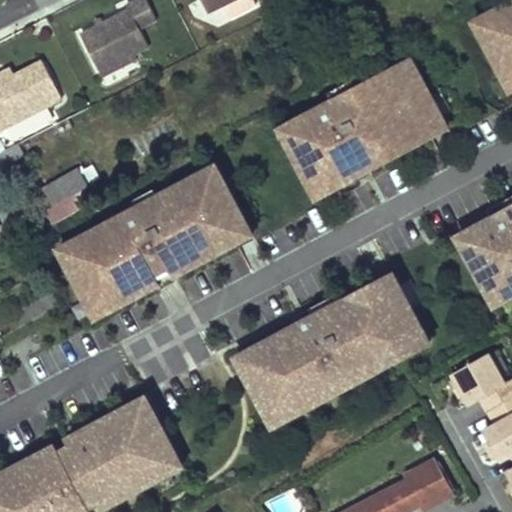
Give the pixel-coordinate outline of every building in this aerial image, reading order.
[(81,34),(100,71),(134,54),(149,46),(140,28),(157,20),(147,0),(135,0),(127,4),(130,10),(81,34)] [(203,0),(209,12),(219,7),(226,20),(254,6),(250,0),(203,0)] [(511,16),(510,17),(506,9),(476,24),(502,76),(511,71),(511,16)] [(134,54),(100,71),(102,76),(137,58),(134,54)] [(416,70),(410,58),(393,67),(399,78),(416,70)] [(0,130),(63,98),(44,60),(15,75),(0,82),(0,130)] [(424,124),(440,116),(416,70),(399,78),(393,67),(290,122),(296,133),(284,139),(315,197),(337,186),(332,177),(350,168),(346,159),(359,152),(363,160),(382,150),(387,159),(430,136),(424,124)] [(0,74),(0,82),(15,75),(12,68),(0,74)] [(511,88),(511,71),(502,76),(510,89),(511,88)] [(438,132),(446,127),(440,116),(424,124),(430,136),(438,132)] [(296,133),(290,122),(283,126),(278,128),(284,139),(296,133)] [(0,152),(0,162),(2,167),(25,155),(18,143),(0,152)] [(337,186),(355,176),(358,174),(368,169),(387,159),(382,150),(363,160),(359,152),(346,159),(350,168),(332,177),(337,186)] [(89,160),(78,166),(88,183),(99,177),(89,160)] [(215,165),(199,174),(205,185),(221,177),(215,165)] [(88,186),(78,168),(46,186),(35,197),(43,211),(88,186)] [(87,234),(58,249),(88,305),(105,296),(113,309),(141,293),(136,284),(154,274),(143,253),(157,245),(169,267),(188,257),(192,266),(236,242),(230,231),(246,222),(221,177),(205,185),(199,174),(106,224),(111,232),(92,243),(87,234)] [(511,204),(500,212),(468,230),(474,241),(463,247),(495,304),(511,294),(511,285),(509,281),(511,279),(511,204)] [(246,222),(230,231),(236,242),(244,238),(252,234),(246,222)] [(106,224),(87,234),(92,243),(111,232),(106,224)] [(468,230),(457,236),(463,247),(474,241),(468,230)] [(157,245),(143,253),(160,283),(170,278),(174,276),(192,266),(188,257),(169,267),(157,245)] [(381,279),(376,282),(382,293),(399,284),(393,273),(381,279)] [(154,274),(136,284),(141,293),(160,283),(154,274)] [(264,342),(236,357),(262,405),(266,413),(283,403),(290,417),(318,401),(313,392),(332,381),(352,371),(357,381),(413,350),(407,339),(424,330),(399,284),(382,293),(376,282),(305,320),(283,332),(288,340),(269,351),(264,342)] [(6,317),(13,331),(60,305),(53,292),(6,317)] [(105,296),(88,305),(95,318),(113,309),(105,296)] [(407,339),(413,350),(430,341),(424,330),(407,339)] [(283,332),(264,342),(269,351),(288,340),(283,332)] [(511,376),(507,379),(492,351),(456,371),(459,376),(454,379),(458,386),(463,383),(466,389),(473,400),(484,393),(499,420),(488,427),(494,438),(497,444),(492,447),(497,454),(501,451),(504,456),(511,451),(511,468),(511,469),(511,470),(511,376)] [(313,392),(318,401),(337,391),(357,381),(352,371),(332,381),(313,392)] [(466,389),(463,383),(458,386),(462,392),(466,389)] [(146,397),(130,405),(135,414),(151,406),(146,397)] [(283,403),(266,413),(273,426),(290,417),(283,403)] [(68,439),(72,446),(58,453),(54,446),(38,455),(41,462),(8,480),(4,473),(0,475),(0,511),(89,511),(87,508),(102,500),(105,507),(121,499),(118,492),(134,483),(138,490),(167,474),(162,465),(178,457),(159,420),(151,406),(135,414),(130,405),(101,421),(105,428),(88,437),(85,430),(68,439)] [(101,421),(85,430),(88,437),(105,428),(101,421)] [(497,444),(494,438),(489,440),(492,447),(497,444)] [(348,511),(406,511),(422,504),(426,509),(453,494),(452,492),(470,482),(454,453),(436,463),(435,461),(408,475),(411,480),(348,511)] [(38,455),(4,473),(8,480),(41,462),(38,455)] [(162,465),(167,474),(183,465),(178,457),(162,465)] [(118,492),(121,499),(138,490),(134,483),(118,492)]
